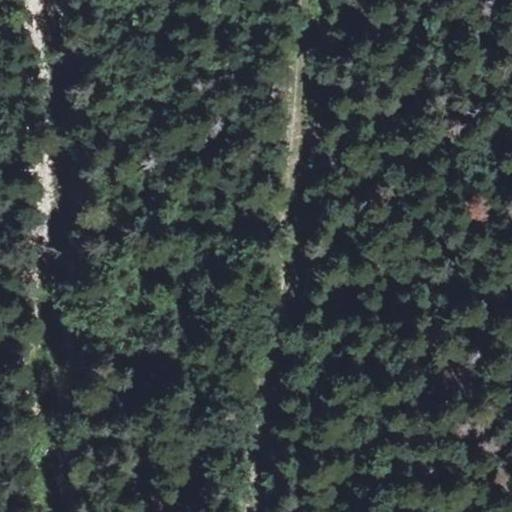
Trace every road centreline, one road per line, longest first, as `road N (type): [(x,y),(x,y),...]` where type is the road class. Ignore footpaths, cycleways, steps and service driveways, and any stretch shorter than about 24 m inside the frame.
road 1 (track): [(258,511),(276,412),(300,0)]
road 2 (track): [(53,511),(64,318),(62,143),(45,0)]
